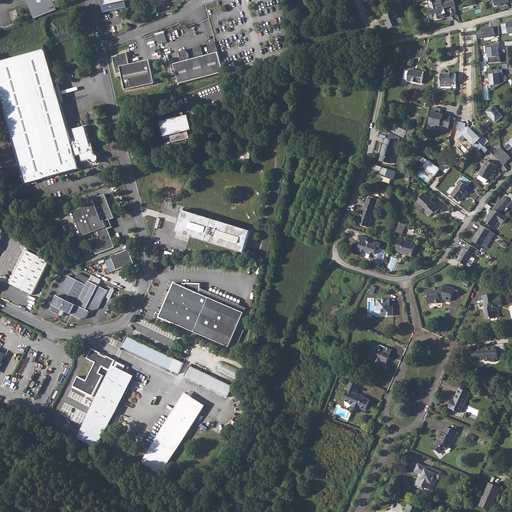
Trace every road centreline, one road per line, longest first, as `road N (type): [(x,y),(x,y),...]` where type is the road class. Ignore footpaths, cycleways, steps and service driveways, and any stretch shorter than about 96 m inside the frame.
road 1 (residential): [(0,305),(49,330),(86,332),(125,319),(141,287),(144,234),(99,47)]
road 2 (track): [(335,256),(193,511)]
road 3 (residential): [(403,278),(338,261),(334,249),(375,131),(383,45)]
road 4 (residential): [(142,511),(0,420)]
road 5 (residential): [(511,170),(438,261),(403,278)]
road 6 (residential): [(394,431),(414,424),(446,355),(443,342),(419,329)]
road 7 (residential): [(383,45),(511,11)]
